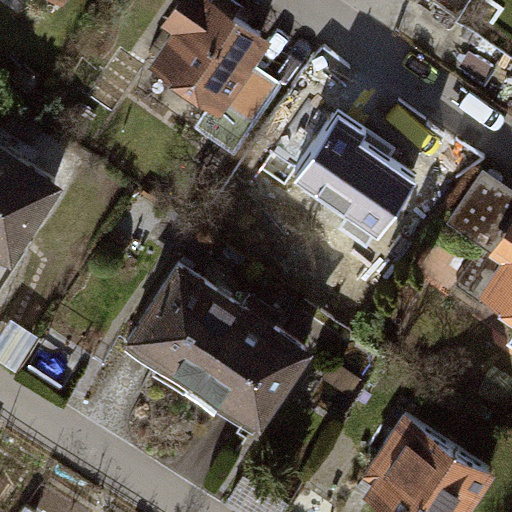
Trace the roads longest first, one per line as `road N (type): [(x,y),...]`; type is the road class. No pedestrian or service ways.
road 1 (residential): [(300,0),(511,145)]
road 2 (residential): [(0,388),(193,511)]
